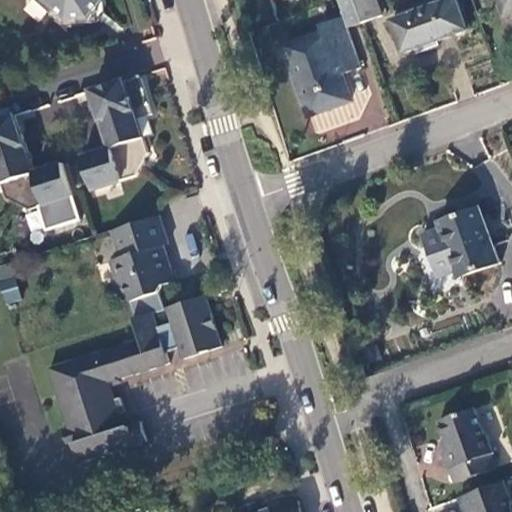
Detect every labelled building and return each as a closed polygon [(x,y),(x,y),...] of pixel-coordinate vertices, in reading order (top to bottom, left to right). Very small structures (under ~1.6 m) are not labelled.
[(27,0),(56,27),(85,25),(101,9),(99,0),(27,0)] [(355,0),(339,0),(338,1),(345,19),(348,29),(363,24),(355,0)] [(383,17),(377,0),(355,0),(363,24),(383,17)] [(456,0),(453,0),(392,21),(404,54),(469,31),(456,0)] [(511,0),(501,0),(507,17),(511,15),(511,0)] [(348,29),(345,19),(321,27),(324,36),(286,50),(309,116),(351,103),(345,83),(341,84),(339,78),(362,70),(348,29)] [(89,92),(103,144),(136,132),(133,122),(148,116),(136,78),(89,92)] [(0,180),(28,170),(12,117),(0,120),(0,180)] [(143,153),(136,132),(103,144),(105,149),(78,158),(87,191),(130,177),(143,153)] [(29,174),(28,170),(0,180),(0,196),(1,199),(25,211),(67,198),(57,165),(29,174)] [(497,265),(477,208),(436,223),(438,229),(419,235),(432,272),(442,276),(453,273),(455,279),(497,265)] [(164,249),(156,221),(109,236),(116,263),(106,268),(118,303),(126,308),(155,299),(160,292),(159,286),(163,284),(167,276),(159,251),(164,249)] [(0,280),(0,281),(3,303),(20,301),(16,278),(0,280)] [(154,332),(149,318),(130,324),(135,343),(71,365),(48,372),(66,431),(59,435),(65,455),(73,452),(77,467),(103,458),(105,464),(119,459),(118,455),(132,449),(125,431),(116,434),(112,420),(115,418),(111,403),(106,405),(101,390),(165,368),(162,357),(176,352),(180,364),(218,351),(202,300),(165,313),(169,327),(154,332)] [(447,468),(465,462),(492,451),(485,433),(483,433),(474,408),(437,421),(448,449),(441,452),(447,468)] [(497,467),(492,451),(465,462),(470,477),(497,467)] [(452,483),(470,477),(465,462),(447,468),(452,483)] [(510,501),(503,480),(457,497),(462,511),(511,511),(508,502),(510,501)] [(301,511),(297,499),(295,499),(251,511),(301,511)]
